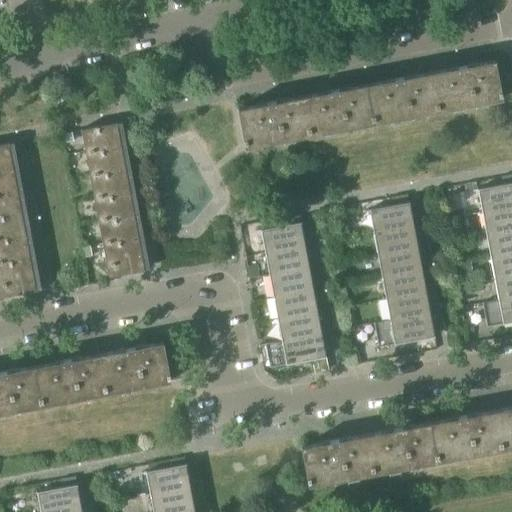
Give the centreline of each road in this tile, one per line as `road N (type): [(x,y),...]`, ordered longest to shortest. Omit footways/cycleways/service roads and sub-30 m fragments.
road 1 (residential): [(0,327),(160,297),(210,297),(221,304),(238,392),(250,407),(511,361)]
road 2 (residential): [(187,15),(194,57),(211,77),(240,84),(511,29)]
road 3 (residential): [(187,15),(22,57)]
